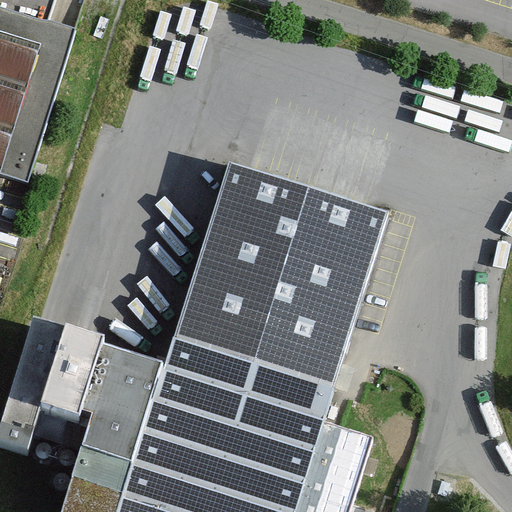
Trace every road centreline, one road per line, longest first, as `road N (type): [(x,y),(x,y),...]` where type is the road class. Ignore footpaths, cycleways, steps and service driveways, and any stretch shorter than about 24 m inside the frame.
road 1 (unknown): [(503,196),(263,105)]
road 2 (unclassified): [(511,70),(290,0)]
